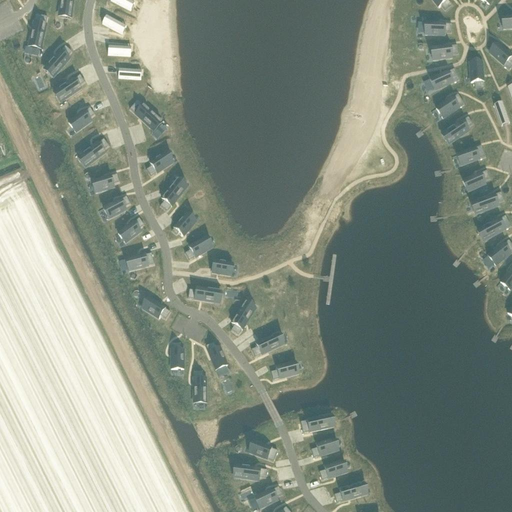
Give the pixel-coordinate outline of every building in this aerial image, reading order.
[(59,18),(70,20),(71,20),(71,19),(71,14),(73,0),(61,0),(59,13),(59,18)] [(124,0),(111,0),(110,2),(127,11),(130,13),(131,12),(128,10),(129,7),(131,4),(134,6),(134,5),(131,3),(124,0)] [(430,0),(437,9),(440,7),(444,12),(451,6),(447,1),(446,0),(430,0)] [(29,47),(29,48),(40,50),(41,50),(42,45),(46,26),(45,26),(47,19),(36,16),(34,24),(33,29),(32,30),(32,31),(30,42),(29,47)] [(511,17),(502,19),(502,24),(503,31),(511,30),(511,17)] [(106,18),(102,26),(119,34),(122,36),(122,35),(119,34),(121,31),(122,28),(125,30),(126,29),(123,27),(106,18)] [(425,36),(444,37),(444,34),(451,34),(451,26),(444,25),(439,25),(438,25),(425,24),(425,25),(425,36)] [(497,45),(489,54),(503,67),(508,71),(511,67),(511,58),(507,54),(497,45)] [(443,48),(431,50),(432,62),(451,59),(451,56),(458,55),(456,47),(450,48),(450,47),(445,48),(444,48),(443,48)] [(44,71),(44,72),(52,79),(53,80),(53,79),(57,75),(69,61),(67,59),(71,54),(65,48),(60,53),(57,57),(56,58),(48,67),(44,71)] [(108,48),(108,57),(126,58),(130,58),(130,57),(126,57),(127,54),(127,51),(131,51),(131,50),(127,50),(108,48)] [(25,49),(24,56),(38,59),(40,52),(25,49)] [(481,64),(469,65),(470,76),(471,84),(474,84),(474,90),(483,90),(482,83),(483,83),(482,78),(482,77),(482,76),(481,64)] [(441,76),(430,81),(434,91),(434,92),(452,84),(458,81),(454,70),(447,73),(442,75),(441,75),(441,76)] [(119,71),(118,80),(137,81),(141,81),(141,80),(137,80),(137,77),(137,74),(141,74),(141,73),(137,73),(119,71)] [(54,95),(53,95),(54,95),(60,104),(60,105),(61,105),(65,102),(81,91),(79,88),(85,84),(80,77),(74,81),(70,84),(69,85),(58,92),(54,95)] [(434,91),(430,81),(423,84),(427,94),(434,91)] [(445,104),(435,110),(442,120),(458,109),(464,105),(457,96),(452,100),(451,99),(447,102),(446,103),(445,104)] [(137,102),(130,111),(135,116),(140,121),(141,122),(142,123),(153,133),(161,124),(143,107),(143,108),(137,102)] [(501,104),(493,107),(500,125),(501,128),(502,128),(501,125),(504,124),(507,122),(508,126),(509,126),(508,122),(501,104)] [(79,117),(68,125),(76,135),(91,123),(89,121),(95,117),(90,110),(84,114),(80,117),(79,117)] [(442,136),(441,136),(441,137),(447,146),(448,146),(453,143),(469,132),(467,130),(472,126),(468,119),(462,122),(457,125),(456,126),(446,133),(442,136)] [(151,137),(157,141),(166,131),(161,126),(151,137)] [(78,160),(85,169),(85,170),(86,169),(90,166),(105,155),(103,152),(109,148),(103,141),(98,145),(94,148),(93,149),(82,156),(78,160)] [(469,151),(456,156),(460,168),(478,161),(485,158),(481,148),(474,150),(474,149),(469,151)] [(152,168),(146,172),(151,179),(156,175),(157,176),(159,174),(160,173),(161,173),(173,165),(166,155),(150,166),(152,168)] [(476,176),(462,182),(467,194),(485,186),(483,183),(489,180),(486,172),(480,175),(476,176)] [(104,180),(92,184),(95,195),(114,190),(113,187),(119,185),(117,176),(110,178),(105,180),(104,180)] [(164,203),(160,209),(167,214),(171,209),(175,205),(175,204),(176,203),(183,194),(186,190),(187,189),(186,189),(178,182),(177,182),(174,186),(162,201),(164,203)] [(471,204),(470,205),(471,205),(474,215),(475,216),(480,214),(498,208),(497,205),(503,202),(500,194),(494,196),(489,198),(476,203),(471,204)] [(115,204),(103,211),(109,222),(126,213),(124,210),(130,207),(126,199),(120,202),(116,204),(115,204)] [(174,231),(172,233),(176,237),(178,235),(183,238),(186,234),(187,234),(188,233),(196,224),(187,216),(174,230),(174,231)] [(477,232),(476,232),(477,233),(482,242),(482,243),(483,243),(487,240),(504,231),(510,228),(505,218),(499,221),(499,220),(493,224),(482,229),(477,232)] [(129,228),(118,236),(125,246),(141,234),(139,232),(144,228),(139,221),(133,225),(133,224),(130,227),(129,228)] [(190,252),(185,255),(189,263),(195,259),(195,260),(200,257),(200,256),(201,256),(212,250),(205,239),(189,249),(190,252)] [(498,249),(487,258),(488,258),(494,266),(495,267),(510,255),(511,253),(511,246),(508,242),(503,246),(498,249)] [(137,259),(126,262),(129,272),(129,273),(148,268),(154,266),(151,255),(145,257),(140,258),(138,258),(137,259)] [(494,266),(488,258),(481,263),(488,271),(494,266)] [(129,272),(126,262),(119,263),(121,274),(129,272)] [(214,263),(211,275),(216,276),(217,276),(218,276),(230,278),(232,266),(214,263)] [(511,269),(509,273),(500,284),(509,292),(511,288),(511,269)] [(189,292),(188,300),(194,301),(194,302),(199,302),(200,303),(213,305),(218,305),(219,306),(219,305),(221,294),(221,293),(220,293),(215,293),(196,289),(196,293),(189,292)] [(148,300),(142,311),(158,321),(160,318),(166,322),(170,314),(164,311),(165,310),(160,308),(159,307),(148,300)] [(234,327),(231,333),(238,337),(242,332),(245,327),(245,326),(253,316),(255,311),(256,311),(255,310),(246,304),(245,304),(242,309),(232,325),(234,327)] [(257,349),(251,352),(251,353),(254,358),(255,360),(261,357),(267,354),(278,349),(283,347),(283,346),(278,336),(277,336),(273,338),(256,346),(257,349)] [(171,358),(171,371),(183,371),(183,352),(180,352),(180,345),(171,345),(171,352),(171,357),(171,358)] [(214,345),(206,348),(208,354),(210,360),(216,372),(226,368),(227,368),(219,350),(216,351),(214,345)] [(277,372),(270,374),(273,382),(279,381),(285,379),(298,376),(295,364),(276,369),(277,372)] [(226,368),(216,372),(218,379),(228,375),(226,368)] [(194,380),(193,380),(193,385),(193,387),(194,405),(206,405),(206,380),(202,380),(202,373),(194,374),(194,380)] [(307,422),(300,424),(301,426),(301,427),(302,435),(309,434),(314,433),(315,433),(316,432),(328,430),(333,429),(334,429),(334,428),(331,418),(331,417),(325,418),(307,422)] [(317,450),(311,452),(313,460),(320,458),(324,457),(325,456),(326,456),(338,452),(334,441),(316,446),(317,450)] [(253,443),(249,455),(267,461),(273,463),(277,453),(271,450),(267,448),(266,448),(265,448),(253,443)] [(325,472),(319,474),(321,482),(328,480),(333,479),(334,478),(335,478),(346,475),(342,463),(324,469),(325,472)] [(233,479),(233,480),(234,480),(239,480),(258,483),(258,480),(265,480),(266,472),(260,471),(254,470),(253,470),(252,470),(241,468),(236,468),(235,468),(233,479)] [(340,495),(334,497),(336,505),(343,503),(348,502),(349,501),(361,498),(366,497),(367,497),(367,496),(364,486),(363,485),(358,486),(339,492),(340,495)] [(256,499),(254,500),(255,500),(259,510),(260,511),(277,502),(276,499),(282,496),(278,489),(272,492),(272,491),(267,493),(266,494),(265,494),(256,499)] [(254,511),(259,510),(255,500),(248,504),(252,511),(254,511)]
